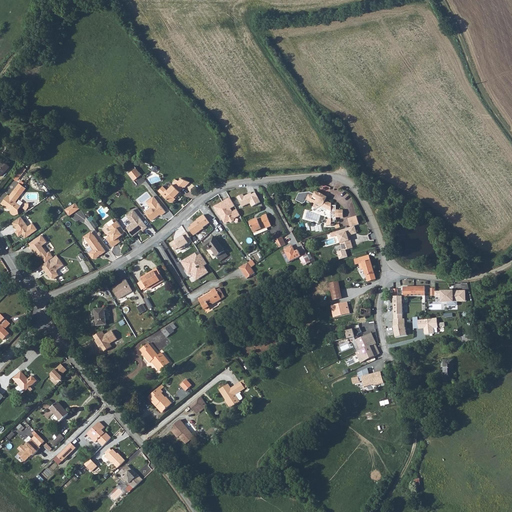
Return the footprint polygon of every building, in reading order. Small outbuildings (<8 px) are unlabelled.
[(0,176),(10,167),(3,161),(0,163),(0,176)] [(26,168),(23,166),(13,178),(17,181),(26,168)] [(137,167),(130,173),(134,179),(142,174),(137,167)] [(158,191),(170,202),(173,202),(176,199),(176,198),(182,193),(181,191),(190,181),(181,178),(179,180),(176,179),(172,183),(173,184),(168,190),(163,186),(158,191)] [(15,215),(19,213),(18,209),(21,206),(15,202),(16,200),(26,188),(22,185),(24,183),(21,180),(9,195),(8,194),(1,203),(8,209),(9,208),(11,209),(10,210),(10,211),(10,212),(11,212),(11,213),(12,213),(12,214),(13,215),(14,215),(15,215)] [(257,192),(253,194),(252,192),(245,196),(244,194),(238,196),(243,206),(251,202),(253,206),(262,201),(257,192)] [(306,200),(315,203),(320,206),(331,211),(331,219),(328,219),(326,225),(337,225),(336,218),(343,218),(343,210),(336,210),(336,206),(331,206),(331,203),(325,201),(327,198),(315,193),(314,194),(310,192),(299,194),(296,201),(303,203),(305,202),(306,200)] [(165,213),(153,197),(146,203),(150,208),(145,212),(151,221),(160,215),(161,216),(165,213)] [(235,207),(230,198),(214,207),(219,216),(221,215),(222,217),(221,219),(224,223),(226,224),(229,222),(231,223),(234,221),(235,219),(239,217),(235,211),(232,212),(231,209),(235,207)] [(65,209),(69,215),(77,210),(73,205),(65,209)] [(147,228),(134,210),(126,216),(132,224),(126,228),(130,233),(130,232),(140,225),(144,230),(147,228)] [(191,226),(188,228),(192,234),(209,223),(203,214),(196,219),(197,221),(190,225),(191,226)] [(254,233),(267,228),(271,226),(266,214),(262,216),(262,217),(249,222),(254,233)] [(88,219),(94,227),(97,225),(92,216),(88,219)] [(348,219),(351,227),(355,226),(359,225),(357,216),(348,219)] [(21,217),(12,222),(18,230),(15,232),(19,236),(22,234),(25,238),(37,230),(33,223),(28,227),(21,217)] [(122,234),(125,232),(117,221),(108,227),(111,232),(109,233),(110,235),(106,238),(112,248),(120,242),(117,238),(122,235),(122,234)] [(140,225),(130,232),(133,236),(142,229),(140,225)] [(351,227),(331,233),(332,237),(337,235),(342,251),(337,252),(340,260),(348,257),(346,250),(353,248),(350,237),(358,235),(355,226),(351,227)] [(94,258),(105,251),(91,231),(84,236),(91,246),(86,249),(91,257),(94,258)] [(187,233),(176,241),(179,246),(181,248),(192,241),(187,233)] [(42,246),(47,242),(42,235),(29,244),(31,246),(29,247),(32,251),(33,250),(38,256),(39,256),(40,258),(42,257),(46,263),(49,262),(54,258),(50,252),(48,254),(42,246)] [(211,247),(217,256),(225,251),(214,236),(203,244),(207,250),(211,247)] [(276,240),(280,248),(286,244),(282,237),(276,240)] [(175,249),(179,246),(176,241),(175,239),(170,242),(175,249)] [(298,250),(295,252),(293,248),(285,252),(290,262),(297,259),(297,258),(301,256),(298,250)] [(225,251),(217,256),(221,262),(228,256),(225,251)] [(202,253),(198,255),(197,252),(182,261),(190,273),(193,272),(197,279),(209,271),(205,264),(207,263),(202,253)] [(307,254),(299,257),(303,266),(311,262),(307,254)] [(371,266),(368,255),(354,260),(356,265),(359,264),(360,269),(363,268),(371,266)] [(54,258),(49,262),(51,265),(59,259),(57,256),(54,258)] [(46,263),(41,267),(51,280),(54,280),(59,277),(57,273),(57,271),(64,266),(59,259),(51,265),(49,262),(46,263)] [(248,263),(240,268),(246,278),(254,273),(251,268),(248,263)] [(375,279),(371,266),(363,268),(367,282),(375,279)] [(164,280),(157,269),(141,278),(142,281),(146,288),(148,290),(164,280)] [(126,279),(122,281),(123,282),(112,288),(118,299),(132,291),(126,279)] [(142,290),(146,288),(142,281),(138,284),(142,290)] [(330,284),(333,300),(342,298),(338,282),(330,284)] [(414,296),(414,287),(403,287),(404,296),(414,296)] [(414,287),(414,296),(424,296),(424,287),(414,287)] [(199,300),(204,310),(211,306),(210,306),(221,299),(221,298),(216,290),(216,289),(212,291),(212,293),(199,300)] [(466,291),(435,291),(436,297),(442,297),(442,303),(447,302),(457,302),(466,302),(466,291)] [(394,320),(403,319),(403,297),(398,297),(394,297),(394,320)] [(350,314),(347,302),(330,306),(333,317),(350,314)] [(138,307),(141,313),(147,310),(144,303),(138,307)] [(107,325),(104,309),(95,311),(97,327),(107,325)] [(10,325),(0,315),(0,337),(3,341),(10,334),(5,330),(10,325)] [(423,320),(418,320),(419,329),(424,328),(425,335),(434,334),(433,328),(438,328),(437,318),(432,319),(423,320)] [(393,320),(394,327),(405,325),(405,319),(403,319),(394,320),(393,320)] [(176,328),(172,323),(162,332),(167,338),(174,331),(173,330),(176,328)] [(405,325),(394,327),(396,338),(407,336),(405,325)] [(360,327),(346,331),(348,338),(355,336),(361,333),(360,327)] [(117,339),(112,331),(105,336),(102,331),(94,337),(97,341),(96,341),(98,346),(99,345),(101,348),(103,348),(105,352),(112,347),(111,344),(117,339)] [(346,331),(325,336),(327,343),(333,342),(348,338),(346,331)] [(377,344),(372,333),(355,341),(360,351),(369,347),(374,357),(380,354),(375,345),(377,344)] [(142,354),(149,363),(151,362),(159,373),(166,368),(162,363),(166,360),(162,353),(158,357),(148,344),(140,350),(143,354),(142,354)] [(369,347),(360,351),(365,361),(374,357),(369,347)] [(365,361),(360,351),(356,353),(361,363),(365,361)] [(444,381),(454,380),(453,360),(442,361),(444,381)] [(67,370),(61,364),(51,375),(51,379),(55,379),(57,381),(62,381),(62,377),(61,376),(67,370)] [(358,373),(360,381),(363,381),(362,377),(369,375),(368,369),(358,373)] [(28,379),(21,372),(13,379),(25,392),(37,382),(32,376),(28,379)] [(369,375),(362,377),(363,381),(364,387),(373,385),(374,386),(384,383),(381,372),(369,375)] [(187,380),(180,386),(185,391),(192,386),(187,380)] [(231,388),(228,384),(219,390),(226,400),(225,401),(229,408),(239,402),(235,395),(245,389),(241,382),(231,388)] [(154,396),(150,400),(161,412),(171,403),(167,398),(166,399),(162,393),(163,392),(161,390),(164,388),(162,385),(152,394),(154,396)] [(200,413),(208,406),(201,397),(190,406),(195,412),(198,410),(200,413)] [(69,415),(58,402),(50,410),(60,422),(69,415)] [(186,445),(195,438),(181,420),(173,426),(174,428),(171,431),(177,438),(179,437),(186,445)] [(103,447),(112,438),(107,433),(105,434),(102,431),(106,428),(100,422),(87,434),(95,443),(97,441),(103,447)] [(64,438),(59,432),(54,436),(57,439),(52,443),(55,447),(64,438)] [(35,436),(32,440),(39,447),(45,442),(37,434),(35,436)] [(39,447),(32,440),(27,444),(24,447),(22,445),(18,449),(21,452),(18,455),(25,462),(32,455),(33,457),(38,452),(37,452),(40,449),(39,447)] [(76,449),(71,443),(64,450),(70,455),(76,449)] [(112,463),(117,468),(125,460),(118,453),(117,454),(113,450),(112,451),(109,448),(105,452),(107,455),(106,457),(111,463),(112,463)] [(70,455),(64,450),(57,457),(62,462),(63,462),(70,455)] [(84,465),(90,470),(95,465),(90,459),(84,465)] [(133,488),(142,480),(138,476),(136,477),(134,475),(136,473),(128,465),(120,472),(123,476),(121,478),(124,482),(126,480),(133,488)] [(39,475),(36,478),(42,484),(45,481),(39,475)]
